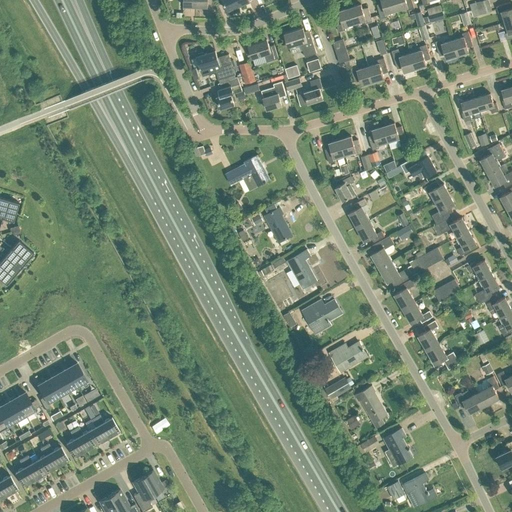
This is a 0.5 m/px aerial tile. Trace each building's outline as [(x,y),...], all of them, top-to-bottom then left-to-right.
[(223,0),(228,10),(240,5),(237,0),(223,0)] [(376,4),(381,18),(387,16),(386,12),(396,9),(393,0),(381,0),(382,2),(376,4)] [(393,0),(396,9),(407,5),(408,9),(414,7),(411,0),(393,0)] [(477,0),(469,2),(471,9),(490,3),(489,0),(477,0)] [(502,11),(505,22),(511,19),(511,6),(510,2),(497,6),(499,12),(502,11)] [(490,3),(471,9),(473,15),(492,9),(490,3)] [(349,7),(354,22),(364,19),(366,22),(372,20),(367,7),(363,8),(361,4),(349,7)] [(335,17),(339,31),(345,29),(344,25),(354,22),(349,7),(339,11),(340,15),(335,17)] [(422,10),(415,13),(419,26),(426,24),(426,23),(424,16),(422,10)] [(433,13),(424,16),(426,23),(435,20),(445,17),(443,10),(433,13)] [(468,10),(461,12),(465,24),(472,22),(468,10)] [(454,31),(463,28),(458,15),(449,18),(454,31)] [(419,26),(423,39),(430,37),(426,24),(419,26)] [(301,41),(305,56),(317,52),(311,33),(306,34),(303,26),(285,32),(289,45),(301,41)] [(453,40),(458,55),(469,51),(468,47),(472,44),(468,31),(462,33),(463,37),(453,40)] [(356,36),(345,40),(348,47),(358,44),(356,36)] [(249,44),(253,57),(265,53),(267,61),(279,57),(275,44),(270,46),(267,38),(249,44)] [(333,41),(335,47),(345,43),(343,38),(333,41)] [(445,54),(446,58),(458,55),(453,40),(442,43),(441,39),(435,41),(439,55),(445,54)] [(335,47),(336,52),(347,49),(345,43),(335,47)] [(410,53),(415,68),(426,64),(425,60),(430,58),(426,44),(420,46),(421,50),(410,53)] [(403,67),(404,71),(415,68),(410,53),(400,56),(398,48),(392,50),(397,68),(403,67)] [(336,52),(338,57),(348,54),(347,49),(336,52)] [(198,54),(197,56),(200,67),(199,67),(199,69),(201,69),(202,75),(211,72),(210,70),(215,68),(218,80),(219,83),(228,80),(227,77),(235,74),(232,63),(220,66),(216,50),(205,54),(203,52),(198,54)] [(340,62),(344,61),(350,59),(348,54),(338,57),(340,62)] [(307,61),(310,71),(322,67),(319,57),(307,61)] [(368,66),(373,81),(384,77),(383,73),(388,71),(383,57),(377,59),(378,63),(368,66)] [(360,80),(362,84),(373,81),(368,66),(357,69),(355,61),(351,63),(350,59),(344,61),(348,73),(352,71),(355,81),(360,80)] [(255,79),(249,60),(238,63),(244,82),(255,79)] [(288,77),(300,73),(297,64),(285,68),(288,77)] [(302,84),(299,76),(285,80),(288,89),(302,84)] [(234,94),(232,86),(240,84),(238,77),(218,83),(222,94),(217,96),(220,108),(234,104),(231,94),(234,94)] [(313,87),(313,89),(298,94),(302,105),(324,98),(320,87),(322,87),(323,87),(320,78),(318,79),(311,81),(313,88),(313,87)] [(261,90),(263,97),(267,109),(282,105),(280,97),(286,95),(282,80),(273,83),(274,86),(261,90)] [(502,99),(505,108),(511,106),(510,99),(511,98),(511,85),(502,89),(505,98),(502,99)] [(215,87),(204,89),(205,97),(216,95),(215,87)] [(476,97),(479,109),(489,106),(491,112),(498,110),(496,101),(493,102),(490,93),(476,97)] [(462,112),(464,120),(471,118),(469,112),(479,109),(476,97),(461,102),(464,111),(462,112)] [(384,126),(388,138),(398,135),(400,141),(406,139),(402,125),(396,127),(395,123),(384,126)] [(369,136),(373,149),(379,147),(377,141),(388,138),(384,126),(373,129),(374,133),(369,136)] [(501,134),(509,134),(508,126),(501,126),(501,134)] [(476,143),(470,130),(464,133),(470,146),(476,143)] [(484,131),(476,134),(480,145),(488,142),(484,131)] [(340,139),(344,152),(354,149),(356,154),(362,152),(358,138),(353,140),(351,136),(340,139)] [(326,149),(329,162),(336,160),(334,155),(344,152),(340,139),(329,143),(331,147),(326,149)] [(481,158),(488,171),(499,165),(494,156),(496,155),(497,157),(500,158),(506,155),(499,142),(487,148),(489,151),(490,153),(481,158)] [(213,152),(210,145),(209,145),(204,147),(203,144),(196,146),(199,154),(206,152),(207,154),(213,152)] [(369,152),(372,160),(380,157),(378,150),(369,152)] [(368,152),(361,155),(365,167),(372,165),(368,152)] [(420,177),(425,174),(436,168),(428,154),(418,159),(416,154),(400,162),(405,171),(411,168),(413,173),(417,171),(420,177)] [(232,184),(243,177),(250,189),(270,179),(257,155),(245,161),(246,163),(226,173),(232,184)] [(340,164),(342,173),(349,171),(346,162),(340,164)] [(499,165),(488,171),(495,184),(503,180),(506,185),(511,182),(511,170),(504,174),(499,165)] [(342,199),(352,194),(355,192),(350,183),(354,181),(351,175),(342,179),(343,182),(335,186),(342,199)] [(377,179),(380,185),(386,182),(383,176),(377,179)] [(430,190),(435,200),(449,192),(443,182),(439,184),(437,180),(424,186),(427,192),(430,190)] [(380,187),(384,194),(389,190),(384,183),(379,187),(375,182),(362,191),(366,197),(380,187)] [(501,195),(508,209),(511,206),(511,185),(508,188),(510,190),(501,195)] [(432,214),(437,223),(450,216),(448,212),(453,210),(451,205),(455,203),(449,192),(435,200),(440,209),(432,214)] [(8,198),(0,195),(0,216),(3,217),(8,198)] [(18,201),(8,198),(3,217),(13,220),(18,201)] [(349,212),(357,226),(369,219),(362,206),(367,203),(364,198),(354,204),(356,208),(349,212)] [(292,234),(281,214),(283,213),(280,207),(265,215),(279,241),(280,241),(292,234)] [(397,214),(403,225),(409,221),(403,210),(397,214)] [(263,218),(260,212),(251,216),(255,223),(263,218)] [(453,226),(458,235),(469,229),(462,216),(452,220),(450,216),(437,223),(442,232),(453,226)] [(371,237),(374,241),(385,235),(382,230),(377,233),(369,219),(357,226),(365,240),(371,237)] [(249,237),(244,228),(239,230),(243,240),(249,237)] [(405,240),(415,233),(412,229),(402,235),(405,240)] [(457,248),(461,254),(468,250),(467,247),(476,243),(469,229),(458,235),(463,245),(457,248)] [(372,253),(380,267),(392,260),(385,248),(394,243),(389,234),(373,244),(377,251),(372,253)] [(18,239),(11,247),(26,260),(33,251),(18,239)] [(438,246),(432,249),(438,260),(444,257),(438,246)] [(11,247),(5,255),(20,267),(26,260),(11,247)] [(288,260),(303,287),(317,279),(305,258),(311,255),(308,249),(288,260)] [(432,249),(427,252),(433,262),(438,260),(432,249)] [(427,252),(422,254),(428,265),(433,262),(427,252)] [(444,257),(448,264),(456,259),(453,253),(444,257)] [(428,265),(422,254),(416,257),(422,268),(428,265)] [(5,255),(0,259),(0,264),(13,275),(20,267),(5,255)] [(273,261),(278,269),(287,264),(282,256),(273,261)] [(476,269),(481,278),(492,272),(484,259),(476,263),(474,261),(467,265),(470,272),(476,269)] [(391,279),(394,285),(413,275),(408,267),(399,272),(392,260),(380,267),(388,281),(391,279)] [(262,268),(267,278),(278,272),(273,262),(262,268)] [(0,264),(0,278),(6,283),(13,275),(0,264)] [(475,293),(480,302),(493,295),(490,290),(499,285),(492,272),(481,278),(486,287),(475,293)] [(455,277),(449,281),(455,292),(461,289),(455,277)] [(395,293),(404,308),(415,301),(408,288),(415,284),(411,278),(401,284),(403,289),(395,293)] [(449,281),(444,283),(450,295),(455,292),(449,281)] [(444,283),(439,286),(445,298),(450,295),(444,283)] [(445,298),(439,286),(433,289),(440,301),(445,298)] [(496,306),(501,315),(511,309),(505,296),(496,301),(495,299),(487,303),(490,309),(496,306)] [(322,298),(303,309),(316,332),(331,323),(329,319),(342,312),(335,298),(325,304),(322,298)] [(404,308),(412,322),(420,318),(422,322),(433,316),(429,310),(423,314),(415,301),(404,308)] [(444,305),(446,309),(453,305),(451,301),(444,305)] [(463,312),(465,318),(474,314),(472,308),(463,312)] [(500,328),(504,334),(511,330),(510,327),(511,326),(511,309),(501,315),(506,325),(500,328)] [(419,334),(427,348),(439,342),(432,329),(438,325),(435,319),(424,326),(426,330),(419,334)] [(481,344),(491,340),(487,330),(477,334),(481,344)] [(330,352),(341,370),(368,355),(359,340),(348,347),(346,343),(330,352)] [(443,358),(449,369),(460,362),(453,351),(447,355),(439,342),(427,348),(435,363),(443,358)] [(77,362),(67,367),(76,384),(86,378),(77,362)] [(481,365),(485,373),(492,370),(488,362),(481,365)] [(67,367),(57,373),(67,389),(76,384),(67,367)] [(507,382),(511,390),(511,389),(511,374),(507,377),(503,370),(498,373),(503,384),(507,382)] [(57,373),(48,378),(57,395),(67,389),(57,373)] [(478,392),(484,404),(499,397),(495,388),(499,386),(493,375),(488,378),(491,385),(478,392)] [(57,395),(48,378),(38,384),(45,395),(40,398),(46,408),(51,405),(48,400),(57,395)] [(325,389),(330,399),(350,388),(344,378),(325,389)] [(372,384),(355,394),(359,399),(361,398),(377,426),(384,421),(381,416),(387,413),(374,390),(376,390),(372,384)] [(25,391),(15,397),(25,413),(35,408),(25,391)] [(465,403),(469,411),(484,404),(478,392),(464,398),(461,391),(455,394),(461,406),(465,403)] [(15,397),(6,402),(15,419),(25,413),(15,397)] [(6,402),(0,405),(0,413),(6,424),(15,419),(6,402)] [(99,413),(95,416),(107,438),(120,431),(111,416),(103,420),(99,413)] [(360,423),(354,414),(346,419),(351,428),(360,423)] [(107,438),(95,416),(90,418),(94,425),(88,429),(97,444),(107,438)] [(172,431),(182,427),(180,423),(170,427),(172,431)] [(78,425),(74,427),(87,450),(97,444),(88,429),(82,432),(78,425)] [(66,442),(74,457),(87,450),(74,427),(70,430),(74,437),(66,442)] [(187,427),(174,433),(180,447),(193,440),(187,427)] [(384,436),(390,448),(385,450),(393,465),(413,455),(403,436),(406,434),(402,427),(384,436)] [(375,435),(361,442),(366,450),(379,443),(375,435)] [(496,455),(502,467),(511,462),(511,439),(506,442),(509,449),(496,455)] [(44,445),(57,467),(69,460),(61,445),(52,449),(48,442),(44,445)] [(47,472),(49,471),(57,467),(44,445),(40,447),(44,454),(38,458),(46,472),(47,472)] [(192,448),(186,450),(194,469),(200,467),(192,448)] [(10,449),(5,453),(8,459),(14,455),(10,449)] [(23,457),(36,478),(43,474),(45,473),(46,472),(38,458),(32,461),(27,454),(23,457)] [(15,471),(23,486),(36,478),(23,456),(19,459),(23,466),(15,471)] [(170,463),(159,469),(164,477),(174,472),(170,463)] [(127,473),(118,476),(120,482),(142,474),(139,465),(126,470),(127,473)] [(143,475),(155,496),(153,492),(163,487),(167,484),(164,479),(160,481),(153,469),(143,475)] [(429,477),(426,471),(403,483),(415,505),(437,494),(433,487),(428,490),(423,480),(429,477)] [(2,478),(0,475),(0,485),(6,495),(13,491),(15,490),(18,488),(10,474),(2,478)] [(152,505),(149,500),(155,496),(143,475),(132,481),(138,491),(133,494),(142,511),(152,505)] [(207,478),(198,483),(203,492),(212,487),(207,478)] [(388,485),(394,497),(405,492),(398,479),(388,485)] [(120,488),(109,494),(119,511),(123,511),(126,510),(127,511),(140,511),(135,502),(129,505),(120,488)] [(119,511),(109,494),(99,500),(105,511),(119,511)]
